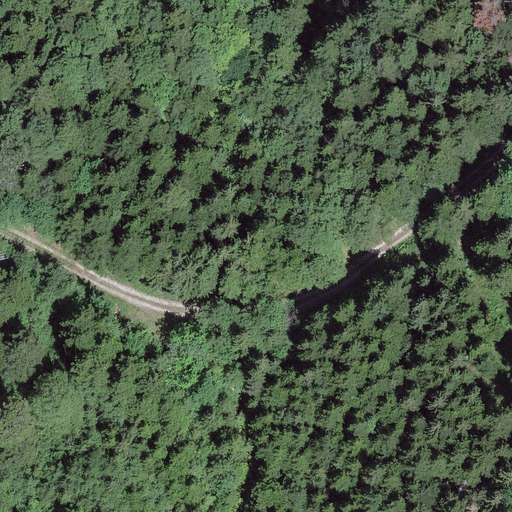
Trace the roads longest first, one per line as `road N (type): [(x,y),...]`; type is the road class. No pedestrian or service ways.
road 1 (track): [(511,144),(356,271),(282,308),(195,311),(95,286),(0,235)]
road 2 (track): [(356,271),(511,217)]
